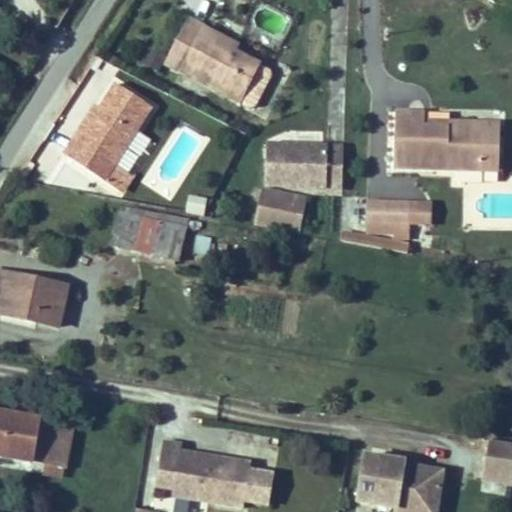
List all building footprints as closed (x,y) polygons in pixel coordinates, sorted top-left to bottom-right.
[(164,64),(250,108),(256,106),(272,75),(270,70),(235,52),(216,42),(219,35),(187,19),(164,64)] [(216,42),(235,52),(239,45),(219,35),(216,42)] [(116,84),(100,109),(68,158),(104,181),(114,165),(152,108),(116,84)] [(68,158),(100,109),(95,106),(63,155),(68,158)] [(500,123),(449,122),(448,122),(447,127),(424,126),(424,113),(395,112),(393,168),(498,172),(500,123)] [(447,127),(448,122),(449,122),(449,113),(424,113),(424,126),(447,127)] [(266,144),(265,186),(326,189),(328,145),(266,144)] [(343,146),(328,145),(326,189),(342,189),(343,146)] [(114,165),(104,181),(118,191),(129,174),(114,165)] [(254,223),(299,232),(306,199),(261,190),(254,223)] [(203,213),(206,199),(192,197),(189,210),(203,213)] [(367,202),(366,234),(393,235),(393,240),(408,240),(409,224),(410,204),(367,202)] [(431,205),(410,204),(409,224),(430,225),(431,205)] [(113,247),(178,262),(186,229),(148,220),(150,214),(122,208),(113,247)] [(148,220),(186,229),(187,223),(150,214),(148,220)] [(340,242),(407,254),(408,245),(341,233),(340,242)] [(207,256),(210,238),(196,236),(192,253),(207,256)] [(0,314),(58,327),(67,288),(0,272),(0,314)] [(63,469),(71,425),(1,412),(1,407),(0,406),(0,456),(32,462),(45,465),(63,469)] [(511,444),(501,442),(488,440),(482,477),(511,481),(511,444)] [(172,496),(243,508),(245,499),(250,470),(250,464),(223,459),(222,465),(209,463),(210,457),(181,453),(182,445),(163,442),(155,486),(173,489),(172,496)] [(403,472),(404,465),(405,461),(365,455),(357,502),(396,509),(394,511),(436,511),(442,479),(403,472)] [(61,477),(63,469),(45,465),(43,473),(61,477)] [(442,479),(443,472),(404,465),(403,472),(442,479)] [(250,470),(245,499),(253,501),(258,471),(250,470)]
